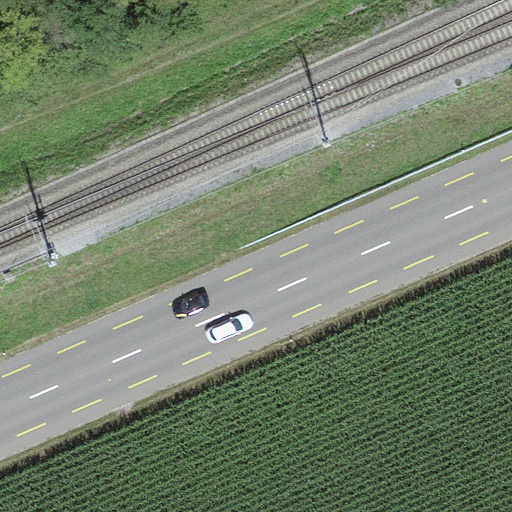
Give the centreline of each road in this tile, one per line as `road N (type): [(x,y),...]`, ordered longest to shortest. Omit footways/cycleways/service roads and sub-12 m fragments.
road 1 (primary): [(511,191),(0,412)]
road 2 (track): [(335,0),(0,137)]
